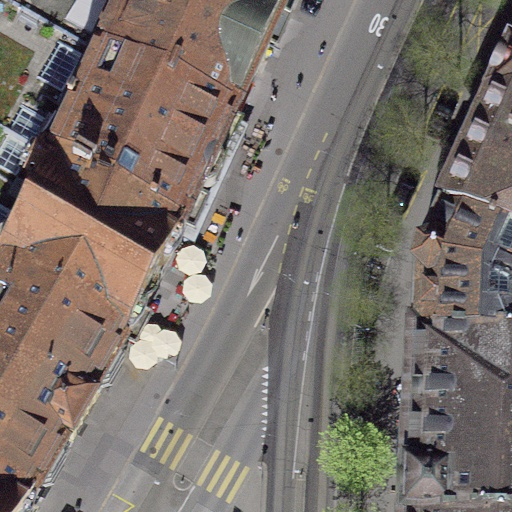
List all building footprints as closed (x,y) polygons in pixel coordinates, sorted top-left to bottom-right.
[(0,0),(0,1),(100,60),(235,121),(261,67),(286,11),(262,0),(0,0)] [(262,0),(286,11),(291,0),(262,0)] [(0,134),(181,240),(202,194),(204,194),(206,194),(208,194),(210,194),(211,193),(212,192),(213,192),(214,191),(215,189),(218,182),(222,175),(222,173),(222,171),(222,169),(222,168),(221,166),(220,165),(219,164),(218,163),(217,162),(235,121),(100,60),(0,1),(0,134)] [(511,243),(511,61),(492,106),(495,107),(478,144),(446,214),(511,243)] [(0,275),(125,349),(155,291),(181,240),(0,134),(0,275)] [(414,344),(511,348),(511,243),(446,214),(427,255),(419,257),(415,277),(421,284),(419,311),(418,339),(415,339),(414,344)] [(0,486),(33,506),(67,449),(73,452),(85,431),(98,409),(92,406),(125,349),(0,275),(0,486)] [(511,511),(511,348),(414,344),(412,395),(411,396),(411,397),(410,398),(408,399),(407,400),(405,400),(405,410),(404,419),(406,420),(407,421),(408,422),(409,423),(410,424),(410,425),(407,476),(404,476),(402,511),(511,511)] [(0,511),(30,511),(33,506),(0,486),(0,511)]
